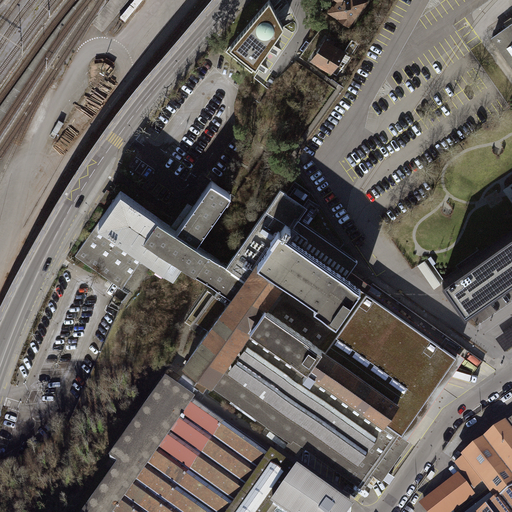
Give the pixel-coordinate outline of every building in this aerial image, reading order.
[(284,26),(270,0),(227,51),(253,72),(284,26)] [(368,0),(336,0),(337,0),(329,11),(349,26),(368,0)] [(511,24),(494,37),(511,61),(511,24)] [(347,53),(327,38),(312,59),(332,74),(347,53)] [(230,302),(192,365),(376,498),(441,406),(456,390),(461,393),(478,365),(378,297),(385,290),(357,272),(363,262),(311,222),(321,210),(287,182),(234,264),(207,242),(239,195),(213,176),(182,223),(130,185),(79,260),(130,295),(148,263),(177,285),(192,269),(230,302)] [(511,236),(450,282),(473,314),(511,286),(511,236)] [(509,345),(511,342),(511,334),(508,330),(501,336),(509,345)] [(351,511),(352,511),(161,380),(107,458),(118,465),(84,511),(351,511)] [(511,419),(465,455),(499,499),(511,489),(511,419)] [(459,470),(420,500),(430,511),(467,511),(481,502),(459,470)] [(511,511),(511,489),(499,499),(481,511),(511,511)]
